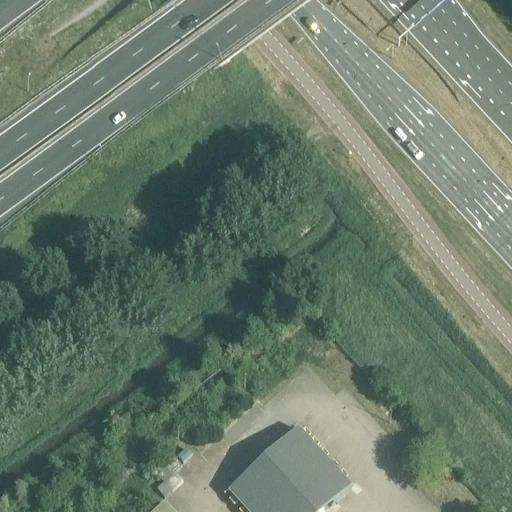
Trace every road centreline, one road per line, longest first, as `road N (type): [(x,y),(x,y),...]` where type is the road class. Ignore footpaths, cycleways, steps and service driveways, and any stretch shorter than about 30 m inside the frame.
road 1 (unclassified): [(511,339),(230,0)]
road 2 (motorway): [(0,201),(271,0)]
road 3 (trunk): [(288,0),(511,237)]
road 4 (motorway): [(0,150),(209,0)]
road 5 (trunk): [(511,101),(418,0)]
